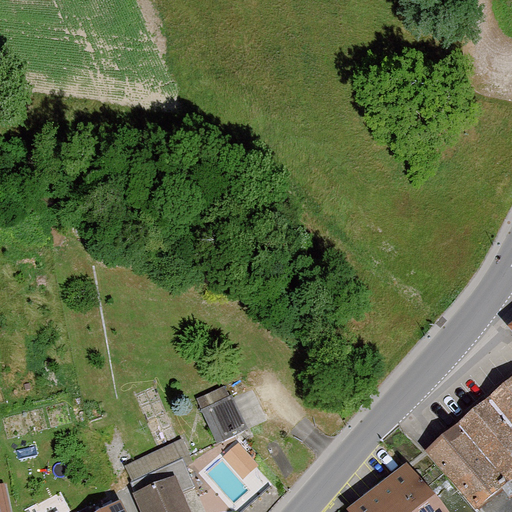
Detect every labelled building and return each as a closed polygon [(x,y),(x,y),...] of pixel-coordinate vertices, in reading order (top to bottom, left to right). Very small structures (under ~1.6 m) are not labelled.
[(511,350),(511,488),(485,511),(511,511),(511,317),(496,331),(511,350)] [(511,439),(511,376),(481,403),(511,439)] [(231,397),(201,412),(216,444),(246,429),(231,397)] [(496,495),(511,481),(511,439),(481,403),(444,435),(496,495)] [(455,511),(476,511),(496,495),(444,435),(412,461),(455,511)] [(132,497),(139,511),(188,511),(180,493),(193,487),(184,468),(192,464),(182,442),(126,468),(132,482),(130,483),(136,496),(132,497)] [(239,444),(223,458),(243,480),(259,466),(239,444)] [(433,511),(406,472),(348,511),(433,511)] [(0,511),(10,511),(5,485),(0,486),(0,511)] [(88,511),(87,509),(80,511),(124,511),(120,503),(102,511),(88,511)]
